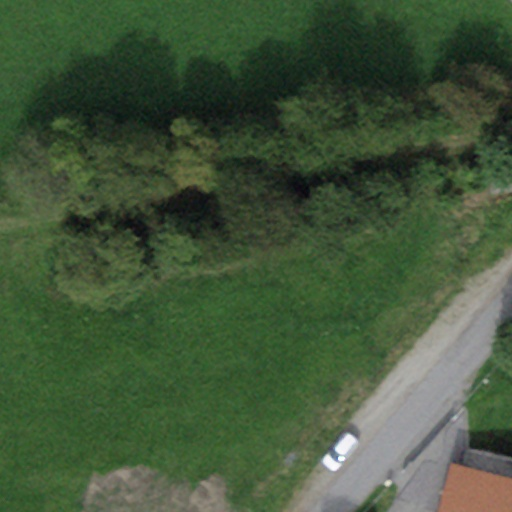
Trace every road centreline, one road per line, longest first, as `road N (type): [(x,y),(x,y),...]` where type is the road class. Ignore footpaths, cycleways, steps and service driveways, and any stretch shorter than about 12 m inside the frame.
road 1 (track): [(0,223),(511,115)]
road 2 (unclassified): [(309,511),(463,321),(511,275)]
